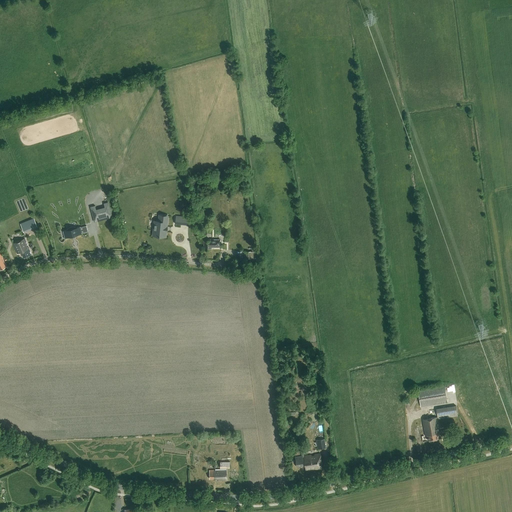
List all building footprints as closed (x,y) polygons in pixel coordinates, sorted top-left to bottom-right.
[(95,222),(113,217),(108,202),(104,203),(105,207),(96,209),(95,205),(90,207),(95,222)] [(154,221),(153,235),(165,237),(165,231),(166,232),(167,232),(167,226),(168,216),(159,215),(158,221),(154,221)] [(176,217),(175,224),(188,225),(189,218),(176,217)] [(37,227),(33,218),(20,224),(23,232),(37,227)] [(88,231),(86,226),(81,227),(76,228),(76,227),(74,227),(72,227),(70,227),(68,228),(67,230),(62,231),(62,232),(64,231),(65,237),(64,238),(72,236),(72,235),(74,234),(75,235),(83,233),(88,231)] [(142,235),(132,235),(132,245),(134,245),(135,250),(143,250),(142,235)] [(31,255),(25,238),(13,243),(17,254),(21,252),(23,258),(31,255)] [(220,247),(220,240),(220,239),(207,239),(207,241),(204,241),(204,250),(205,250),(207,251),(208,250),(211,250),(211,247),(220,247)] [(445,386),(444,385),(418,390),(421,407),(447,403),(445,388),(447,388),(447,386),(445,386)] [(437,417),(423,419),(425,436),(427,435),(428,440),(438,439),(438,436),(440,436),(439,434),(446,433),(446,430),(439,431),(437,419),(458,416),(456,405),(436,408),(437,417)] [(326,448),(324,438),(317,439),(318,449),(326,448)] [(320,454),(304,456),(304,454),(303,450),(301,451),(300,451),(301,455),(301,454),(301,457),(295,457),(297,467),(305,466),(306,471),(323,468),(320,454)] [(214,471),(214,470),(209,470),(209,478),(217,478),(217,480),(227,480),(226,469),(215,469),(215,471),(214,471)]
